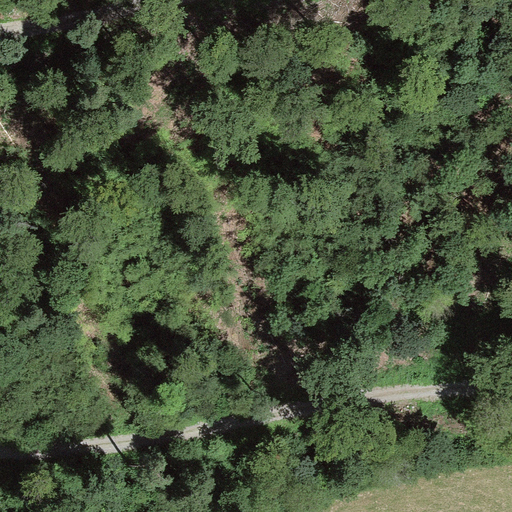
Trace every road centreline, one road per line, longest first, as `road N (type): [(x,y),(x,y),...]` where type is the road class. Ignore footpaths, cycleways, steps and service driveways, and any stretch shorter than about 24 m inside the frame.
road 1 (track): [(0,448),(72,445),(375,389),(511,386)]
road 2 (track): [(0,31),(166,0)]
